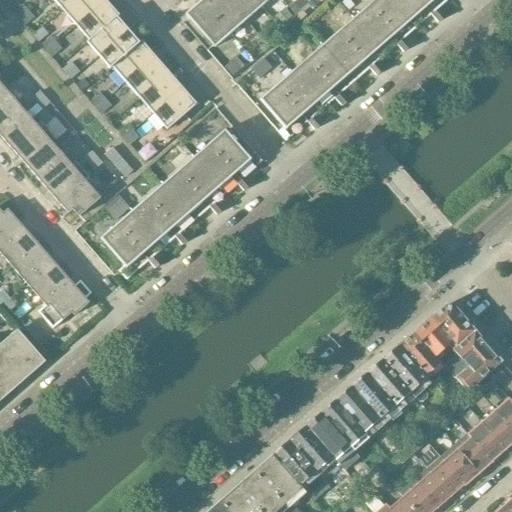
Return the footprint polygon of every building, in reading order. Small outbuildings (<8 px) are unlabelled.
[(52,0),(62,11),(74,0),(52,0)] [(75,27),(105,1),(104,0),(74,0),(62,11),(75,27)] [(227,0),(202,0),(201,1),(230,35),(245,21),(227,0)] [(254,0),(227,0),(245,21),(261,8),(254,0)] [(416,29),(410,23),(390,0),(376,0),(353,20),(379,50),(385,56),(416,29)] [(447,2),(445,0),(390,0),(410,23),(416,29),(447,2)] [(88,42),(116,18),(117,19),(119,17),(105,1),(75,27),(88,42)] [(230,35),(201,1),(185,15),(214,49),(230,35)] [(294,3),(288,8),(300,22),(306,17),(294,3)] [(19,20),(29,12),(23,6),(14,14),(19,20)] [(25,26),(34,18),(29,12),(19,20),(25,26)] [(98,57),(128,31),(117,19),(116,18),(88,42),(86,44),(98,57)] [(385,56),(379,50),(353,20),(322,47),(348,77),(353,83),(385,56)] [(42,28),(33,36),(39,43),(48,35),(42,28)] [(140,45),(139,44),(128,31),(98,57),(110,71),(112,69),(140,45)] [(47,52),(56,43),(50,37),(41,45),(47,52)] [(125,84),(155,58),(141,42),(139,44),(140,45),(112,69),(125,84)] [(52,58),(61,50),(56,43),(47,52),(52,58)] [(353,83),(348,77),(322,47),(291,74),(317,104),(322,110),(353,83)] [(139,99),(169,73),(155,58),(125,84),(139,99)] [(244,67),(235,58),(224,68),(232,77),(244,67)] [(263,60),(251,71),(259,80),(272,69),(263,60)] [(79,73),(70,62),(61,70),(70,81),(79,73)] [(152,115),(182,89),(169,73),(139,99),(152,115)] [(322,110),(317,104),(291,74),(260,102),(284,129),(278,134),(285,142),(322,110)] [(83,80),(77,85),(82,92),(88,87),(83,80)] [(0,101),(8,94),(0,84),(0,101)] [(167,131),(196,105),(182,89),(152,115),(167,131)] [(37,104),(44,98),(39,93),(32,99),(37,104)] [(0,136),(26,114),(8,94),(0,101),(0,136)] [(96,109),(106,100),(100,94),(91,102),(96,109)] [(42,110),(49,104),(44,98),(37,104),(42,110)] [(102,115),(111,107),(106,100),(96,109),(102,115)] [(0,136),(18,157),(43,134),(26,114),(0,136)] [(124,140),(133,132),(128,126),(118,134),(124,140)] [(129,146),(138,138),(133,132),(124,140),(129,146)] [(225,195),(262,163),(255,154),(249,159),(225,132),(194,159),(225,195)] [(35,176),(61,154),(43,134),(18,157),(35,176)] [(132,172),(112,149),(104,156),(124,178),(132,172)] [(89,165),(97,159),(92,153),(84,159),(89,165)] [(53,197),(79,174),(61,154),(35,176),(53,197)] [(94,170),(101,164),(97,159),(89,165),(94,170)] [(225,195),(194,159),(163,186),(194,222),(225,195)] [(100,199),(79,174),(53,197),(68,214),(72,210),(79,217),(100,199)] [(194,222),(163,186),(132,213),(163,249),(194,222)] [(0,246),(22,228),(8,211),(3,215),(0,211),(0,246)] [(163,249),(132,213),(101,240),(124,267),(118,272),(126,281),(163,249)] [(0,254),(12,268),(38,245),(22,228),(0,246),(0,254)] [(26,284),(52,262),(38,245),(12,268),(26,284)] [(52,291),(66,278),(52,262),(26,284),(41,301),(52,291)] [(85,300),(91,295),(80,282),(74,287),(66,278),(52,291),(71,313),(74,316),(89,304),(85,300)] [(71,313),(52,291),(41,301),(45,306),(38,313),(52,330),(71,313)] [(9,299),(3,292),(0,294),(0,300),(3,304),(9,299)] [(15,306),(9,299),(3,304),(10,311),(15,306)] [(445,307),(429,321),(450,345),(455,351),(455,350),(475,334),(453,308),(445,307)] [(429,321),(412,335),(434,360),(450,345),(429,321)] [(43,338),(36,331),(29,323),(24,328),(37,343),(43,338)] [(44,363),(17,332),(0,347),(0,356),(22,382),(44,363)] [(475,334),(455,350),(455,351),(453,353),(457,358),(467,370),(490,351),(475,334)] [(412,335),(397,349),(426,382),(441,369),(434,360),(412,335)] [(397,349),(381,362),(411,395),(419,389),(422,393),(430,387),(426,382),(397,349)] [(490,351),(467,370),(458,378),(455,381),(466,394),(469,392),(474,388),(501,364),(490,351)] [(22,382),(0,356),(0,400),(0,401),(22,382)] [(467,370),(457,358),(447,367),(458,378),(467,370)] [(415,400),(411,395),(381,362),(366,375),(400,413),(406,407),(415,400)] [(499,370),(490,378),(495,383),(504,375),(499,370)] [(400,413),(366,375),(351,389),(384,427),(400,413)] [(438,394),(448,385),(440,376),(430,385),(438,394)] [(495,383),(490,378),(481,386),(486,391),(495,383)] [(474,388),(469,392),(472,395),(476,400),(480,396),(474,388)] [(335,402),(366,437),(369,440),(384,427),(351,389),(335,402)] [(472,395),(463,403),(467,408),(476,400),(472,395)] [(511,403),(508,400),(494,412),(511,432),(511,403)] [(335,402),(320,415),(351,450),(366,437),(335,402)] [(453,410),(458,415),(467,408),(463,403),(453,410)] [(511,445),(511,432),(494,412),(481,424),(505,452),(511,445)] [(320,415),(305,428),(336,463),(351,450),(320,415)] [(444,418),(435,426),(440,431),(449,423),(444,418)] [(505,452),(481,424),(467,435),(492,464),(492,463),(505,452)] [(426,434),(431,439),(440,431),(435,426),(426,434)] [(336,463),(305,428),(289,442),(320,477),(336,463)] [(492,464),(467,435),(467,434),(453,446),(478,475),(492,464)] [(409,444),(403,436),(397,440),(404,448),(409,444)] [(329,488),(320,477),(289,442),(273,457),(303,492),(313,502),(329,488)] [(417,442),(408,450),(412,455),(422,447),(417,442)] [(478,475),(453,446),(439,458),(463,486),(464,487),(478,475)] [(399,458),(403,463),(412,455),(408,450),(399,458)] [(303,492),(273,457),(254,473),(285,508),(303,492)] [(463,486),(439,458),(426,470),(450,498),(463,486)] [(383,472),(387,477),(397,469),(392,464),(383,472)] [(450,498),(426,470),(412,482),(436,510),(450,498)] [(280,511),(285,508),(254,473),(237,488),(258,511),(280,511)] [(367,485),(372,490),(381,482),(376,477),(367,485)] [(433,511),(436,510),(412,482),(399,494),(403,498),(414,511),(433,511)] [(258,511),(237,488),(220,503),(227,511),(258,511)] [(363,489),(354,497),(358,502),(368,494),(363,489)] [(345,505),(349,510),(358,502),(354,497),(345,505)] [(414,511),(403,498),(389,510),(391,511),(414,511)] [(227,511),(220,503),(209,511),(227,511)] [(362,511),(365,510),(359,503),(354,507),(357,511),(362,511)]
